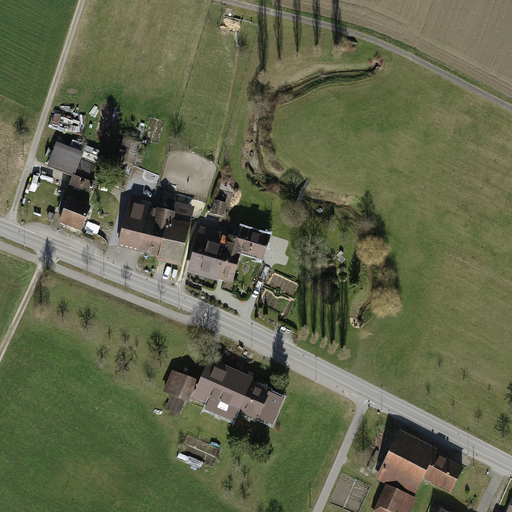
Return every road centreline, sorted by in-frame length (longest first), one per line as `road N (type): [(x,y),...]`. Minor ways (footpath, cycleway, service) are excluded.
road 1 (tertiary): [(0,228),(239,326),(369,392)]
road 2 (track): [(218,0),(369,38),(511,110)]
road 3 (track): [(8,232),(85,0)]
road 4 (tertiary): [(369,392),(511,464)]
road 5 (unclassified): [(313,511),(369,392)]
road 6 (track): [(49,248),(0,362)]
